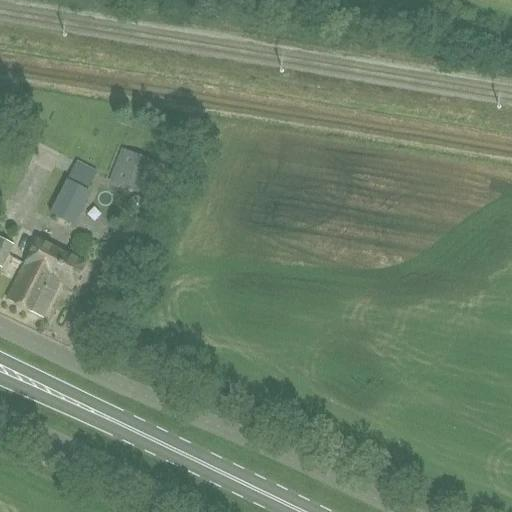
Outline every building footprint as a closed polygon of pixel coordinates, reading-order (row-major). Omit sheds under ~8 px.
[(147,194),(157,164),(122,151),(111,182),(147,194)] [(80,166),(76,176),(96,183),(100,173),(80,166)] [(75,226),(92,193),(68,181),(51,214),(75,226)] [(0,239),(0,266),(2,268),(13,245),(0,239)] [(38,239),(29,256),(51,267),(47,274),(65,283),(65,284),(73,288),(86,263),(38,239)] [(61,282),(65,284),(65,283),(47,274),(51,267),(29,256),(7,299),(44,317),(61,282)]
